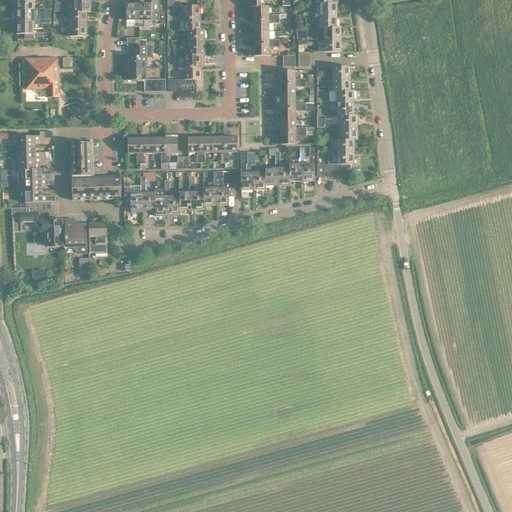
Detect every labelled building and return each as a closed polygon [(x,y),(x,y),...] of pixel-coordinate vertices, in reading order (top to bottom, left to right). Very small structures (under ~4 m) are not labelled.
[(14,0),(15,9),(32,9),(31,0),(14,0)] [(71,0),(72,1),(72,11),(72,12),(85,11),(85,12),(89,12),(88,0),(71,0)] [(317,15),(335,15),(335,3),(322,3),(314,3),(313,3),(313,12),(310,12),(310,17),(317,17),(317,15)] [(124,4),(124,14),(117,14),(118,19),(125,19),(125,20),(133,20),(133,27),(138,27),(137,4),(124,4)] [(150,4),(137,4),(138,27),(142,26),(142,19),(149,19),(149,23),(162,23),(162,11),(150,11),(150,4)] [(182,18),(198,18),(198,6),(195,6),(189,6),(184,6),(182,6),(182,16),(182,18)] [(251,7),(251,19),(277,18),(285,18),(285,15),(266,15),(266,6),(263,6),(263,7),(251,7)] [(15,9),(15,21),(32,21),(32,19),(32,9),(15,9)] [(67,11),(67,21),(59,22),(60,26),(67,26),(67,24),(85,24),(85,12),(85,11),(72,12),(72,11),(67,11)] [(317,17),(317,27),(339,27),(335,27),(335,15),(317,15),(317,17)] [(182,31),(198,30),(198,18),(182,18),(182,16),(174,16),(174,20),(179,20),(179,30),(182,30),(182,31)] [(251,19),(251,32),(267,31),(267,23),(277,23),(285,23),(285,18),(277,18),(251,19)] [(32,39),(32,34),(32,28),(41,27),(41,23),(40,23),(40,19),(32,19),(32,21),(15,21),(15,33),(15,34),(16,34),(22,34),(22,39),(32,39)] [(48,23),(41,23),(41,27),(42,27),(42,32),(50,32),(50,28),(48,28),(48,23)] [(67,24),(67,26),(67,37),(85,37),(85,24),(67,24)] [(321,28),(321,37),(314,37),(314,42),(321,42),(321,40),(339,39),(339,27),(317,27),(317,28),(321,28)] [(186,43),(203,43),(203,30),(198,30),(182,31),(186,31),(186,41),(186,43)] [(251,32),(251,43),(277,43),(277,42),(287,42),(287,39),(267,39),(267,31),(251,32)] [(125,46),(132,46),(137,46),(137,45),(137,39),(137,38),(125,38),(125,46)] [(321,40),(321,42),(322,52),(339,52),(339,39),(321,40)] [(186,45),(186,55),(203,55),(203,43),(186,43),(186,41),(178,41),(178,45),(186,45)] [(277,43),(251,43),(251,56),(267,56),(267,47),(277,47),(277,43)] [(125,56),(125,68),(144,68),(144,57),(151,57),(151,46),(137,46),(132,46),(132,56),(125,56)] [(55,59),(38,59),(38,55),(33,55),(33,59),(23,60),(24,90),(45,89),(45,97),(58,97),(57,67),(56,67),(55,59)] [(182,55),(183,65),(183,67),(199,67),(199,56),(203,56),(203,55),(186,55),(182,55)] [(188,80),(193,80),(199,80),(199,67),(183,67),(183,65),(174,65),(174,69),(183,69),(183,80),(188,80)] [(331,79),(348,78),(348,66),(331,66),(331,76),(322,76),(322,81),(326,81),(331,81),(331,79)] [(144,68),(125,68),(125,81),(142,81),(142,92),(163,91),(163,80),(144,80),(144,68)] [(75,69),(76,100),(91,99),(91,69),(75,69)] [(278,70),(278,83),(304,83),(304,82),(304,79),(294,79),(293,70),(278,70)] [(327,91),(334,91),(352,90),(348,90),(348,78),(331,79),(331,81),(326,81),(327,91)] [(278,83),(278,95),(294,95),(294,87),(304,87),(304,86),(312,86),(312,82),(304,82),(304,83),(278,83)] [(335,103),(352,103),(352,90),(334,91),(335,100),(327,100),(327,105),(335,105),(335,103)] [(278,95),(278,108),(304,107),(311,108),(311,104),(304,103),(294,103),(294,95),(278,95)] [(335,115),(338,115),(355,115),(355,114),(352,114),(352,103),(335,103),(335,105),(335,115)] [(278,108),(278,119),(294,119),(294,112),(304,112),(304,111),(311,111),(311,108),(304,107),(278,108)] [(338,127),(356,127),(355,115),(338,115),(338,125),(331,125),(331,130),(335,130),(338,130),(338,127)] [(278,119),(279,132),(304,132),(304,131),(304,128),(294,128),(294,119),(278,119)] [(335,130),(335,140),(352,140),(356,140),(356,127),(338,127),(338,130),(335,130)] [(304,132),(279,132),(279,144),(295,144),(294,136),(305,136),(312,136),(312,130),(304,131),(304,132)] [(16,136),(16,147),(34,146),(34,141),(42,141),(42,137),(51,137),(51,131),(34,132),(34,136),(16,136)] [(198,163),(198,137),(186,137),(186,153),(194,153),(194,163),(198,163)] [(211,137),(198,137),(198,163),(203,163),(203,153),(211,153),(211,137)] [(223,137),(211,137),(211,153),(219,153),(219,163),(223,163),(223,137)] [(235,137),(223,137),(223,163),(227,163),(227,153),(236,152),(235,137)] [(135,164),(139,164),(139,138),(126,138),(127,154),(135,153),(135,164)] [(139,164),(139,169),(143,169),(143,163),(142,154),(151,153),(151,138),(139,138),(139,164)] [(151,138),(151,153),(159,153),(159,169),(163,169),(163,138),(151,138)] [(175,138),(163,138),(163,169),(167,169),(166,164),(166,153),(175,153),(175,138)] [(335,149),(335,152),(352,152),(352,140),(335,140),(330,140),(330,149),(335,149)] [(68,143),(69,159),(89,159),(89,142),(68,143)] [(16,147),(16,158),(50,157),(50,152),(34,152),(34,146),(16,147)] [(332,164),(335,164),(337,164),(342,164),(348,164),(352,164),(352,152),(335,152),(335,154),(327,154),(327,164),(332,164)] [(300,164),(300,182),(313,181),(313,164),(303,164),(303,156),(298,156),(298,164),(300,164)] [(16,158),(16,169),(22,169),(35,168),(34,163),(43,163),(43,161),(51,161),(50,157),(16,158)] [(249,172),(249,165),(254,165),(254,157),(246,157),(246,163),(244,163),(244,172),(239,173),(239,171),(234,172),(234,184),(239,184),(240,190),(252,190),(251,172),(249,172)] [(71,175),(71,181),(87,180),(87,176),(90,176),(89,159),(69,159),(69,175),(71,175)] [(288,168),(278,168),(278,161),(273,161),(273,168),(276,168),(276,186),(288,186),(288,168)] [(288,168),(288,186),(289,186),(289,182),(300,182),(300,164),(298,164),(288,164),(288,168)] [(263,172),(254,172),(254,165),(249,165),(249,172),(251,172),(252,190),(264,190),(264,186),(263,172)] [(16,169),(16,180),(52,179),(52,173),(40,174),(40,168),(35,168),(22,169),(16,169)] [(263,168),(263,172),(264,186),(276,186),(276,168),(273,168),(263,168)] [(138,185),(143,185),(143,180),(145,180),(147,178),(147,172),(138,173),(138,177),(138,185)] [(23,180),(23,191),(40,191),(40,185),(52,185),(52,179),(16,180),(17,180),(23,180)] [(120,179),(95,180),(96,200),(120,199),(120,179)] [(212,180),(212,183),(212,188),(214,188),(214,205),(227,205),(227,188),(221,188),(221,179),(216,179),(216,180),(212,180)] [(87,180),(71,181),(72,201),(96,200),(95,180),(87,180)] [(137,211),(142,211),(141,193),(139,193),(138,185),(129,185),(129,181),(123,181),(123,203),(129,203),(129,211),(130,211),(130,213),(137,213),(137,211)] [(153,187),(153,193),(153,212),(153,214),(154,214),(154,216),(161,216),(162,217),(166,217),(165,196),(163,196),(163,189),(167,189),(167,181),(163,181),(163,187),(153,187)] [(202,188),(202,192),(202,205),(214,205),(214,188),(212,188),(212,183),(207,183),(207,188),(202,188)] [(146,213),(153,212),(153,193),(143,193),(143,185),(138,185),(139,193),(141,193),(142,211),(146,210),(146,213)] [(202,192),(192,192),(192,185),(187,185),(187,192),(190,192),(190,210),(202,209),(202,205),(202,192)] [(178,190),(167,190),(167,189),(163,189),(163,196),(165,196),(166,217),(170,217),(171,216),(177,216),(177,214),(178,214),(178,210),(178,192),(178,190)] [(28,202),(40,201),(50,201),(50,195),(40,196),(40,191),(23,191),(23,202),(28,202)] [(190,192),(187,192),(178,192),(178,210),(190,210),(190,192)] [(23,206),(10,207),(10,208),(10,210),(10,213),(19,212),(19,211),(25,211),(25,213),(19,213),(20,216),(19,216),(19,223),(20,222),(26,222),(33,222),(41,233),(45,233),(46,242),(47,242),(48,246),(62,246),(61,219),(37,219),(37,217),(37,207),(24,207),(24,206),(23,206)] [(73,219),(64,219),(64,240),(64,247),(72,246),(79,253),(87,252),(86,246),(86,225),(73,225),(73,219)] [(106,252),(106,249),(106,224),(94,224),(94,229),(89,230),(89,252),(106,252)] [(43,269),(30,271),(31,281),(45,278),(43,269)]
